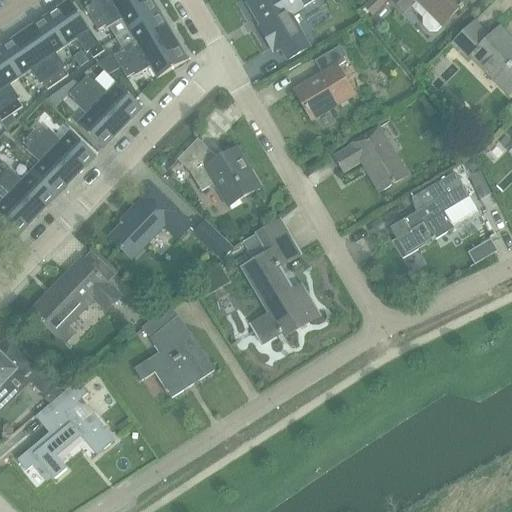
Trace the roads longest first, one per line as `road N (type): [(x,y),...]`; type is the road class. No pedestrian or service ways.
road 1 (residential): [(99,511),(386,328)]
road 2 (residential): [(0,292),(197,88),(227,67)]
road 3 (residential): [(386,328),(227,67)]
road 4 (residential): [(386,328),(511,267)]
